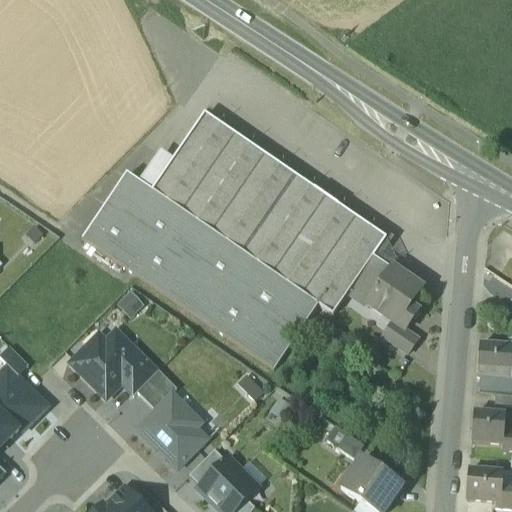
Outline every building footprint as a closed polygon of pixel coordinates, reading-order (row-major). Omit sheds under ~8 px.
[(386,242),(205,118),(174,163),(151,196),(319,310),(334,321),(349,297),(360,282),(373,262),(386,242)] [(161,153),(138,186),(151,196),(174,163),(161,153)] [(138,186),(126,178),(82,243),(275,375),(319,310),(151,196),(138,186)] [(390,274),(373,262),(360,282),(377,293),(390,274)] [(392,274),(368,309),(394,326),(405,334),(417,316),(409,311),(421,294),(392,274)] [(377,293),(360,282),(349,297),(367,308),(377,293)] [(511,289),(504,284),(498,292),(511,301),(511,289)] [(133,295),(121,306),(132,318),(144,308),(133,295)] [(405,334),(394,326),(384,341),(407,357),(417,343),(404,335),(405,334)] [(142,363),(115,336),(94,357),(88,350),(71,367),(106,402),(120,387),(143,364),(142,363)] [(511,349),(507,349),(479,347),(477,379),(504,382),(511,382),(511,375),(511,349)] [(0,363),(7,371),(17,381),(27,370),(8,351),(0,358),(0,363)] [(143,364),(120,387),(133,400),(137,398),(158,376),(144,360),(142,363),(143,364)] [(0,408),(22,431),(25,433),(47,411),(17,381),(7,371),(0,378),(0,408)] [(158,376),(137,398),(155,415),(171,399),(176,393),(158,376)] [(504,382),(481,380),(479,396),(503,398),(504,382)] [(511,382),(504,382),(503,398),(511,398),(511,382)] [(511,399),(495,398),(494,409),(511,410),(511,399)] [(155,415),(136,435),(178,475),(208,444),(188,426),(194,420),(171,399),(155,415)] [(0,452),(22,431),(0,408),(0,452)] [(506,418),(474,415),(471,446),(501,449),(503,449),(504,437),(506,418)] [(364,450),(335,430),(325,444),(354,464),(364,450)] [(511,437),(504,437),(503,449),(501,449),(501,454),(511,455),(511,454),(511,437)] [(190,480),(201,491),(226,466),(215,455),(190,480)] [(201,491),(198,494),(216,511),(237,511),(245,504),(257,492),(229,463),(226,466),(201,491)] [(387,511),(402,491),(361,463),(340,492),(360,506),(368,511),(387,511)] [(510,476),(469,472),(466,504),(495,506),(500,507),(501,495),(511,495),(511,476),(511,477),(510,476)] [(145,511),(124,491),(105,510),(102,507),(97,511),(145,511)] [(511,511),(511,495),(501,495),(500,507),(495,506),(494,511),(511,511)]
